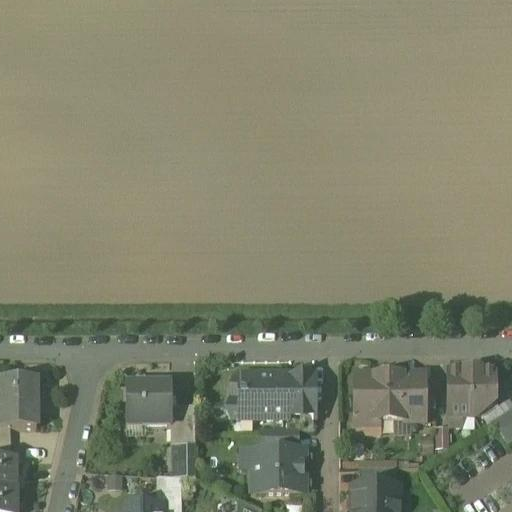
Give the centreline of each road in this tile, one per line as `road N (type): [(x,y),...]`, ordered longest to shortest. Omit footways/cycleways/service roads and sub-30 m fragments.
road 1 (residential): [(92,352),(325,350)]
road 2 (residential): [(325,350),(511,345)]
road 3 (residential): [(92,352),(60,511)]
road 4 (residential): [(327,511),(325,350)]
